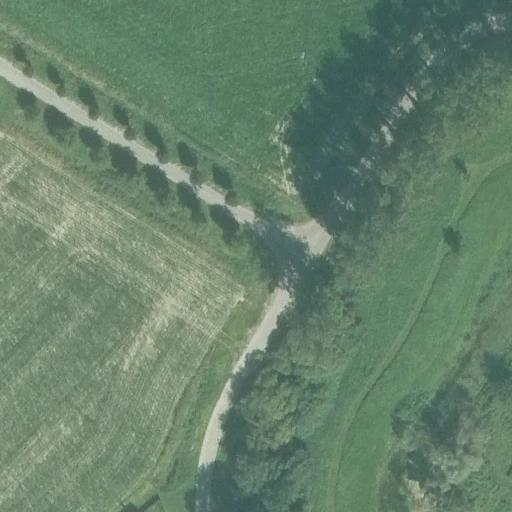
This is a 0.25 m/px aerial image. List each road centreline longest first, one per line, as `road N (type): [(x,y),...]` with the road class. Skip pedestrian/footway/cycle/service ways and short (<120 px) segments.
road 1 (unclassified): [(306,257),(0,67)]
road 2 (unclassified): [(306,257),(420,77),(471,35),(511,22)]
road 3 (unclassified): [(205,511),(216,416),(306,257)]
